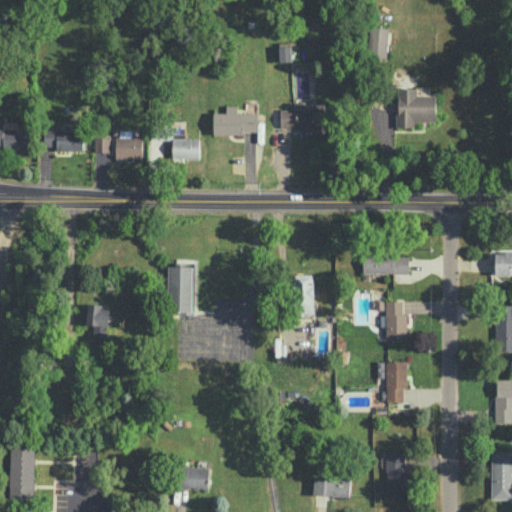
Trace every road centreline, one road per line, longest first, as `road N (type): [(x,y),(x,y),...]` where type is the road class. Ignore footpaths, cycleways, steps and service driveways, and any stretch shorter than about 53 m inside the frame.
road 1 (tertiary): [(0,194),(511,201)]
road 2 (residential): [(448,511),(449,201)]
